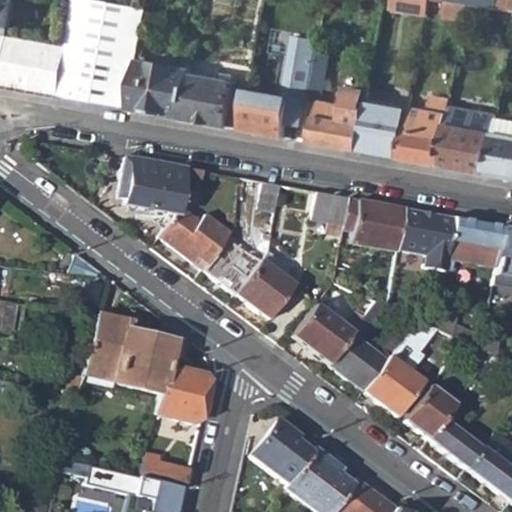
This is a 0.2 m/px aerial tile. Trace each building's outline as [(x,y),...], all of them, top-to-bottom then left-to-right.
[(77,0),(68,50),(0,36),(0,87),(130,111),(138,66),(147,13),(79,0),(77,0)] [(0,0),(0,26),(10,28),(15,0),(0,0)] [(497,0),(465,0),(464,8),(496,11),(497,0)] [(285,90),(310,94),(317,53),(319,42),(295,39),(285,90)] [(310,94),(306,115),(315,117),(311,144),(358,152),(365,113),(321,105),(329,56),(317,53),(310,94)] [(138,66),(130,111),(183,120),(190,81),(191,75),(138,66)] [(190,81),(183,120),(242,131),(249,92),(190,81)] [(249,92),(242,131),(286,139),(291,100),(249,92)] [(365,113),(358,152),(401,160),(409,111),(410,108),(367,101),(365,113)] [(409,111),(401,160),(438,167),(446,127),(447,118),(409,111)] [(446,127),(438,167),(488,176),(495,136),(446,127)] [(511,139),(495,136),(488,176),(511,179),(511,139)] [(173,218),(181,172),(120,161),(113,203),(120,204),(120,208),(173,218)] [(196,174),(181,172),(173,218),(155,242),(190,268),(195,262),(205,269),(222,245),(226,240),(199,221),(195,227),(182,217),(184,196),(193,197),(196,174)] [(253,184),(236,182),(235,194),(250,196),(253,184)] [(275,189),(258,185),(254,213),(270,215),(275,189)] [(329,198),(312,195),(307,223),(324,227),(329,198)] [(344,201),(329,198),(324,227),(339,229),(344,201)] [(400,211),(344,201),(339,229),(338,234),(348,236),(346,247),(392,255),(393,252),(400,211)] [(452,221),(400,211),(393,252),(422,258),(419,270),(442,274),(452,221)] [(498,229),(452,221),(442,274),(448,275),(450,265),(491,272),(498,229)] [(222,245),(205,269),(199,275),(231,298),(263,256),(268,226),(264,225),(261,237),(258,236),(258,241),(254,241),(246,261),(235,255),(222,245)] [(511,231),(498,229),(491,272),(511,275),(511,231)] [(283,271),(263,256),(231,298),(265,324),(290,292),(275,281),(283,271)] [(0,303),(0,330),(9,332),(15,306),(0,303)] [(324,368),(360,396),(385,362),(387,360),(380,355),(376,360),(356,345),(382,311),(372,306),(360,322),(324,368)] [(288,342),(324,368),(360,322),(352,316),(339,332),(312,312),(288,342)] [(460,345),(476,352),(478,342),(452,330),(453,320),(440,318),(440,313),(435,312),(431,333),(460,345)] [(125,324),(94,317),(81,378),(155,395),(160,373),(167,343),(122,333),(125,324)] [(478,342),(476,352),(489,357),(493,359),(494,345),(478,342)] [(476,352),(460,345),(454,355),(482,368),(484,364),(489,357),(476,352)] [(493,359),(489,357),(484,364),(507,375),(510,367),(493,359)] [(360,396),(393,420),(418,387),(385,362),(360,396)] [(160,373),(155,395),(151,415),(189,424),(198,420),(208,378),(178,371),(177,377),(160,373)] [(400,426),(424,444),(438,425),(451,409),(427,391),(400,426)] [(424,444),(462,472),(482,446),(464,432),(458,440),(438,425),(424,444)] [(247,462),(283,489),(308,457),(287,442),(290,437),(274,426),(247,462)] [(462,472),(506,505),(511,497),(511,454),(489,438),(482,446),(462,472)] [(311,454),(308,457),(283,489),(280,494),(304,511),(330,511),(347,489),(325,472),(329,467),(311,454)] [(144,455),(139,476),(184,486),(189,465),(144,455)] [(177,511),(183,489),(59,461),(57,471),(83,478),(82,485),(126,495),(121,511),(177,511)] [(387,511),(351,485),(347,489),(330,511),(387,511)]
